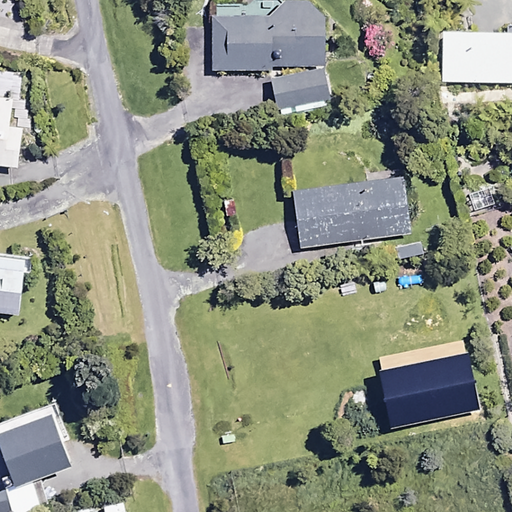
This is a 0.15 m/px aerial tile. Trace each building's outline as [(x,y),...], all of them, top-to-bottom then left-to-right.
[(328,101),(323,0),(269,0),(250,1),(251,13),(214,15),(217,70),(274,67),(276,104),(328,101)] [(511,30),(441,30),(441,82),(511,82),(511,30)] [(0,162),(19,165),(24,125),(11,123),(14,96),(0,93),(0,162)] [(411,230),(404,176),(297,189),(304,244),(411,230)] [(396,259),(426,254),(422,236),(393,241),(396,259)] [(0,309),(22,312),(28,255),(0,251),(0,309)] [(74,462),(55,409),(0,428),(0,438),(16,483),(74,462)] [(12,511),(50,505),(45,482),(8,488),(12,511)] [(103,511),(129,511),(124,496),(101,504),(103,511)]
